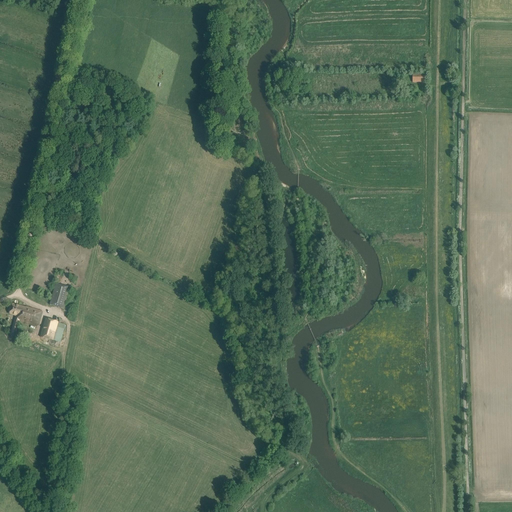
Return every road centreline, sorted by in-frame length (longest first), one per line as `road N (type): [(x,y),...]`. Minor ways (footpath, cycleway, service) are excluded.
road 1 (unclassified): [(467,511),(465,0)]
road 2 (track): [(82,0),(21,277),(0,300)]
